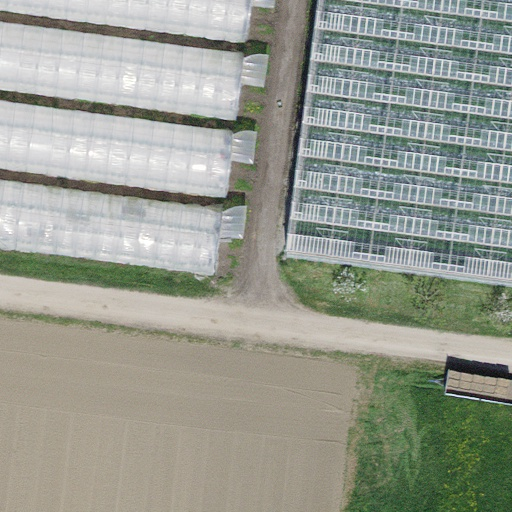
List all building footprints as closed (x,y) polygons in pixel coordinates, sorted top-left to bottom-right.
[(0,0),(0,2),(249,31),(252,0),(0,0)] [(511,0),(312,0),(281,234),(511,264),(511,0)] [(0,80),(260,112),(268,50),(0,17),(0,80)] [(240,126),(0,97),(0,158),(233,186),(240,126)] [(0,241),(214,269),(223,203),(0,174),(0,241)]
